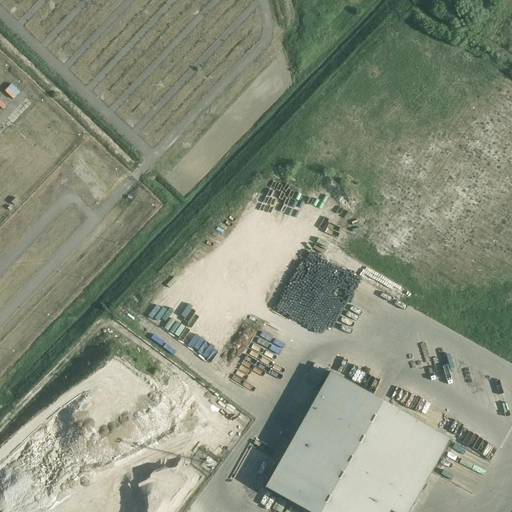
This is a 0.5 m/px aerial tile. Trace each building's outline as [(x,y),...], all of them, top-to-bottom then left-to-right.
[(15,206),(19,201),(15,198),(11,202),(14,206),(15,206)] [(321,249),(331,252),(334,244),(324,240),(321,249)] [(270,268),(279,273),(282,269),(273,263),(270,268)] [(282,295),(293,300),(296,295),(285,290),(282,295)] [(455,322),(459,324),(463,315),(458,313),(455,322)] [(248,355),(247,360),(258,364),(260,359),(248,355)] [(264,487),(308,511),(406,511),(448,438),(329,371),(264,487)] [(296,383),(293,388),(304,394),(307,389),(296,383)] [(449,427),(455,415),(451,413),(445,425),(449,427)] [(467,438),(473,427),(468,424),(463,436),(467,438)] [(256,452),(249,466),(259,471),(266,457),(256,452)] [(192,494),(205,476),(182,460),(169,477),(192,494)] [(459,468),(453,478),(463,483),(468,473),(459,468)] [(442,481),(444,476),(434,471),(432,476),(442,481)] [(206,488),(213,479),(209,476),(202,485),(206,488)] [(447,479),(445,485),(456,489),(459,484),(447,479)] [(179,511),(186,503),(175,495),(163,511),(164,511),(179,511)] [(287,511),(292,504),(288,502),(282,511),(287,511)]
